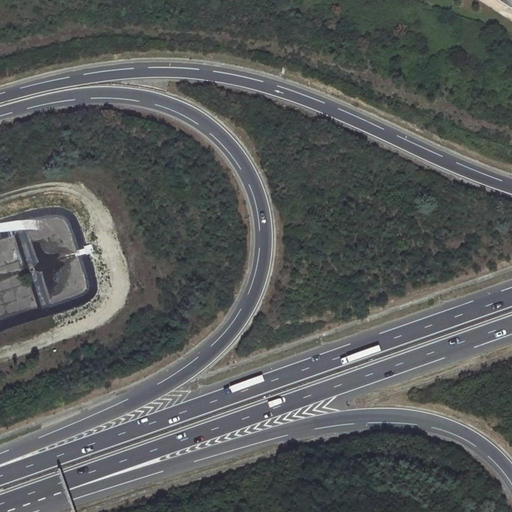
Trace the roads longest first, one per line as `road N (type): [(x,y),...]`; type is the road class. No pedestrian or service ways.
road 1 (motorway): [(0,113),(127,94),(191,117),(253,181),(265,241),(254,298),(196,367),(0,459)]
road 2 (motorway): [(511,296),(0,476)]
road 3 (motorway): [(0,504),(511,324)]
road 4 (motorway): [(511,188),(323,106),(236,78),(94,74),(0,98)]
road 5 (motorway): [(22,511),(231,444),(372,415),(461,429),(511,472)]
